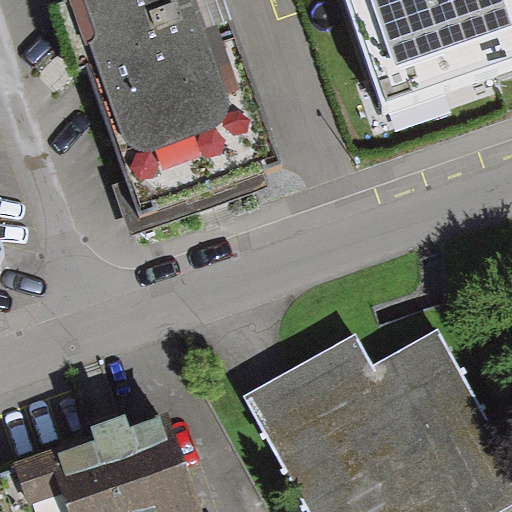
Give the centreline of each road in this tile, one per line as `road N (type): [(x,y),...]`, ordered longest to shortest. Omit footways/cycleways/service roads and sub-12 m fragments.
road 1 (residential): [(91,333),(511,187)]
road 2 (residential): [(0,61),(91,333)]
